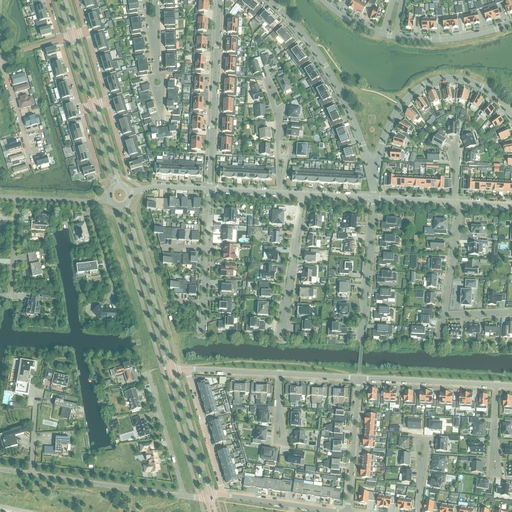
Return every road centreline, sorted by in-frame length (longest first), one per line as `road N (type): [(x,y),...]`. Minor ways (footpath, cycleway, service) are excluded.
road 1 (residential): [(371,168),(396,107),(431,80),(469,81),(511,118)]
road 2 (residential): [(371,168),(318,54),(268,0)]
road 3 (residential): [(208,190),(218,0)]
road 4 (tertiary): [(173,370),(126,204)]
road 5 (tertiary): [(119,206),(169,371)]
road 6 (residential): [(185,495),(31,473)]
road 7 (residential): [(360,343),(372,199)]
road 8 (residential): [(281,336),(302,194)]
road 9 (residential): [(358,378),(495,386)]
road 10 (residential): [(358,378),(347,511)]
road 11 (tertiary): [(169,371),(205,497)]
road 12 (residential): [(187,369),(223,495)]
road 13 (tertiary): [(210,495),(173,370)]
road 14 (residential): [(185,495),(147,372)]
